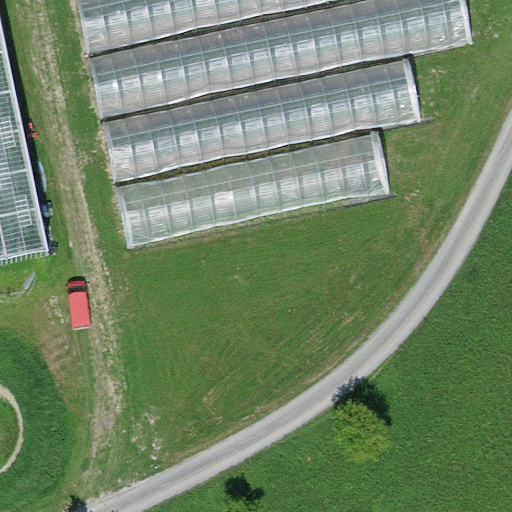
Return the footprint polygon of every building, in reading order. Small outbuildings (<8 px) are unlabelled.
[(0,0),(0,272),(60,260),(4,0),(0,0)] [(458,0),(460,9),(493,3),(492,0),(458,0)] [(393,32),(415,106),(456,93),(434,20),(393,32)] [(360,121),(375,178),(413,168),(399,111),(360,121)] [(321,231),(363,225),(350,138),(309,144),(321,231)]
